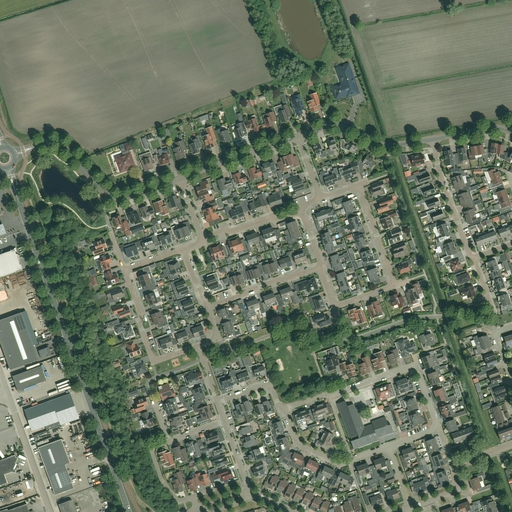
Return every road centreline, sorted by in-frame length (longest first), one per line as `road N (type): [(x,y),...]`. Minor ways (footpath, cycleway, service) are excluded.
road 1 (secondary): [(128,511),(7,168)]
road 2 (tertiary): [(14,154),(62,144),(114,198),(180,178)]
road 3 (tertiary): [(297,136),(339,122),(385,146),(433,138)]
road 4 (residential): [(198,346),(158,361),(151,356),(124,270)]
road 5 (residential): [(474,257),(433,138)]
road 6 (tertiary): [(180,178),(297,136)]
road 7 (unclassified): [(50,511),(8,395)]
road 8 (residential): [(206,307),(321,266)]
